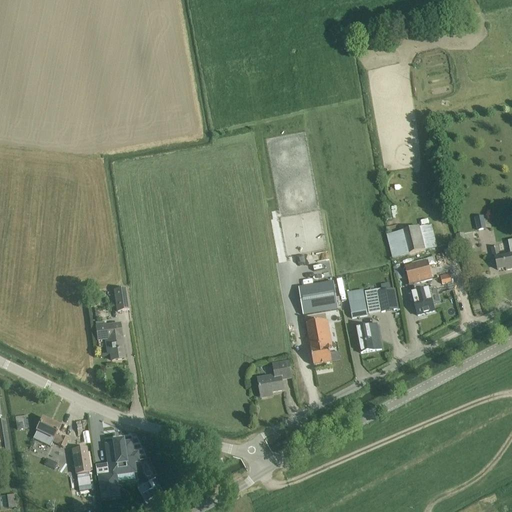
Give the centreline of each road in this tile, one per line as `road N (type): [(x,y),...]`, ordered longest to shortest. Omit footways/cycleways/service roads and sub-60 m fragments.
road 1 (unclassified): [(250,449),(262,435),(511,306)]
road 2 (unclassified): [(264,469),(511,345)]
road 3 (residential): [(215,445),(123,419),(0,361)]
